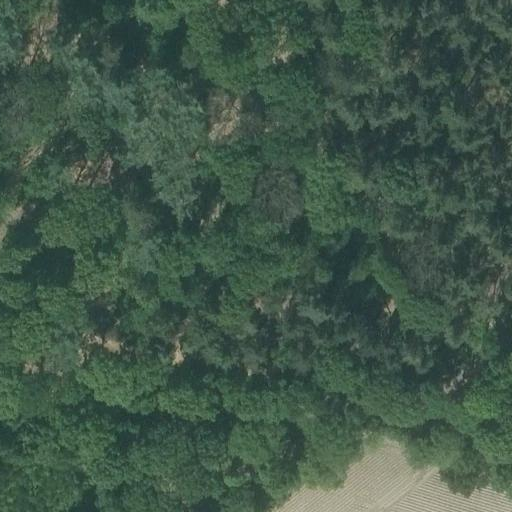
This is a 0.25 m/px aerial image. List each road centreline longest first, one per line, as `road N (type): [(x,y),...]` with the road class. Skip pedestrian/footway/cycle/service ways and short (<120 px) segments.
road 1 (track): [(511,436),(434,409),(381,402),(79,401),(0,383)]
road 2 (track): [(159,511),(300,401)]
